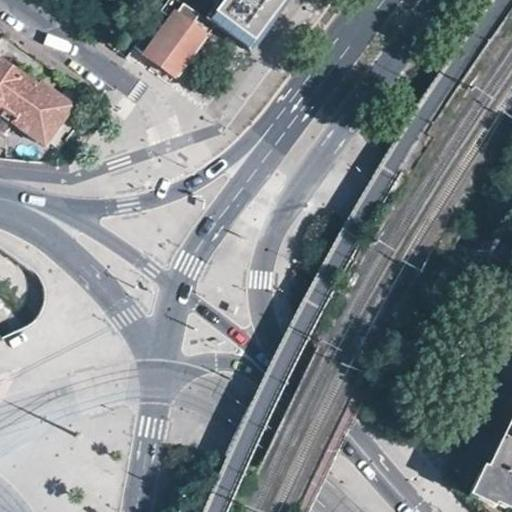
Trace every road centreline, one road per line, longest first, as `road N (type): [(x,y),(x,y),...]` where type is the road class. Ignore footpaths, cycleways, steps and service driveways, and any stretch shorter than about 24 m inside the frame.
road 1 (tertiary): [(212,511),(353,231),(507,0)]
road 2 (secondary): [(375,453),(273,328),(266,276),(283,212),(302,179)]
road 3 (residential): [(13,0),(152,99),(163,120),(168,193)]
road 4 (residential): [(302,179),(365,197),(509,279)]
road 5 (secondary): [(302,179),(435,0)]
road 6 (secondary): [(368,0),(252,154)]
road 7 (secondary): [(33,209),(54,242),(103,284),(160,352)]
road 8 (secondary): [(180,284),(86,223),(33,209)]
road 9 (secondary): [(374,474),(299,389),(265,365)]
road 10 (secondary): [(252,154),(248,182),(180,284)]
road 11 (secondary): [(168,193),(33,209)]
road 12 (secondary): [(161,383),(136,511)]
